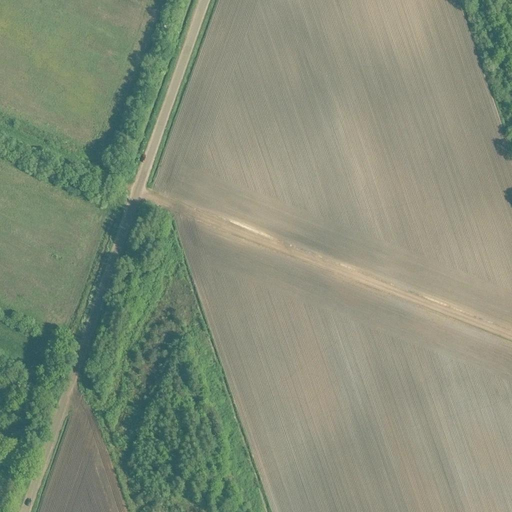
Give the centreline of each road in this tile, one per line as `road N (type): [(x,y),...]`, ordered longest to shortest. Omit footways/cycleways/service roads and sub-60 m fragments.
road 1 (track): [(0,131),(243,236),(511,337)]
road 2 (unclassified): [(24,511),(204,0)]
